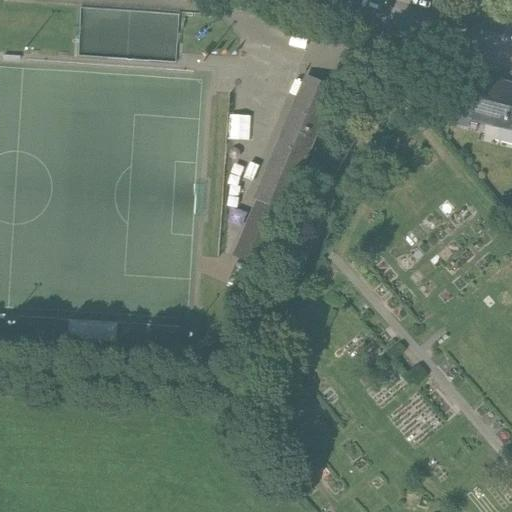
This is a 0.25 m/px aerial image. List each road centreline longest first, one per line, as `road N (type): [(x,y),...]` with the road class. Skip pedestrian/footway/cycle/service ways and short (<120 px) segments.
road 1 (track): [(0,386),(204,398),(233,388),(415,27)]
road 2 (residential): [(511,52),(327,0)]
